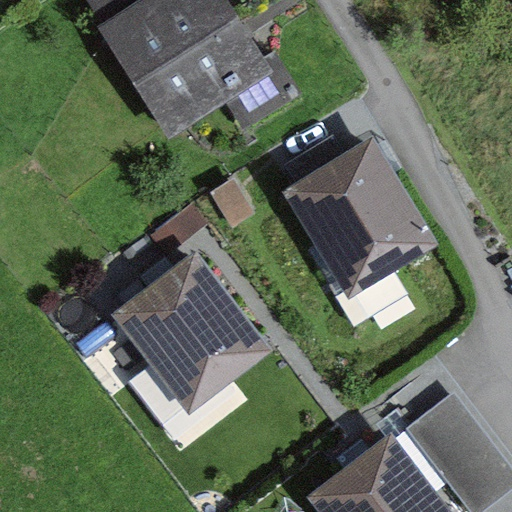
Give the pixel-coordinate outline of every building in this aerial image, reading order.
[(98,0),(175,121),(259,66),(216,0),(98,0)] [(427,240),(370,146),(293,193),(350,287),(427,240)] [(261,347),(194,260),(123,315),(190,402),(261,347)] [(511,449),(460,380),(415,414),(482,503),(511,480),(511,449)] [(443,511),(390,441),(318,496),(330,511),(443,511)]
